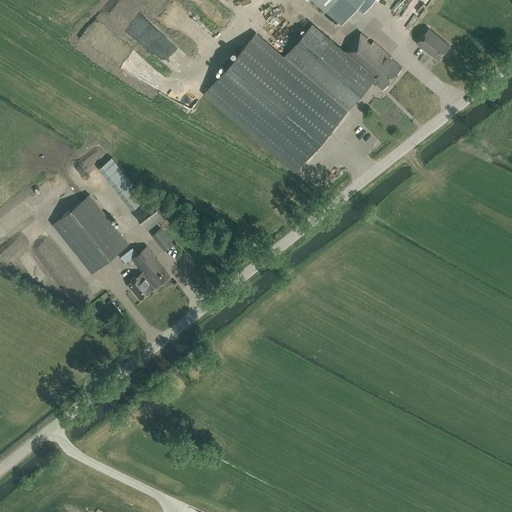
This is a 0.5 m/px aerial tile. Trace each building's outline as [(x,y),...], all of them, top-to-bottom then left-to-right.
[(272,0),(258,0),(247,12),(256,20),(273,1),(272,0)] [(314,0),(326,10),(335,0),(314,0)] [(374,0),(335,0),(326,10),(341,24),(358,6),(364,11),(374,0)] [(405,35),(408,22),(394,19),(391,32),(405,35)] [(271,35),(273,25),(261,21),(258,31),(271,35)] [(344,52),(312,24),(283,57),(346,111),(374,79),(385,88),(404,66),(392,56),(393,55),(375,40),(372,42),(367,38),(369,37),(362,31),(344,52)] [(438,58),(449,44),(429,28),(417,43),(427,51),(428,50),(438,58)] [(205,93),(295,171),(346,111),(283,57),(256,33),(205,93)] [(114,159),(99,169),(128,213),(143,203),(114,159)] [(90,193),(62,215),(51,224),(91,273),(129,242),(90,193)] [(148,229),(165,216),(150,198),(134,211),(148,229)] [(0,223),(0,240),(8,234),(0,223)] [(165,250),(173,243),(161,227),(152,234),(165,250)] [(0,250),(0,266),(33,247),(27,236),(0,250)] [(145,276),(154,287),(154,288),(171,275),(147,245),(136,253),(132,247),(128,250),(133,256),(144,270),(147,275),(145,276)] [(126,261),(133,256),(128,250),(122,255),(126,261)] [(140,297),(154,287),(145,276),(147,275),(144,270),(128,282),(140,297)]
